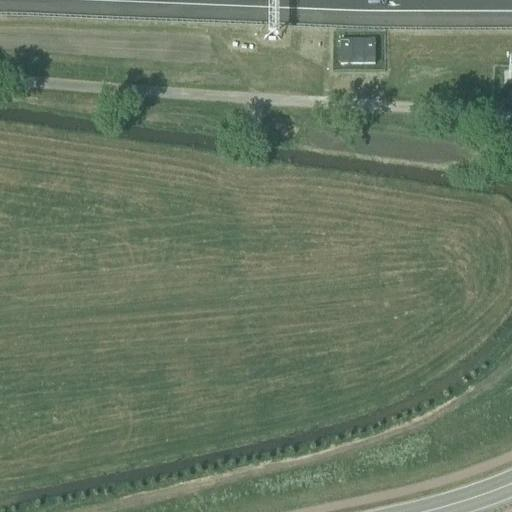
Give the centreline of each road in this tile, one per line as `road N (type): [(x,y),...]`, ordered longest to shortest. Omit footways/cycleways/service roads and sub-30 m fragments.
road 1 (unclassified): [(511,119),(0,82)]
road 2 (track): [(127,511),(425,432),(464,414),(511,372)]
